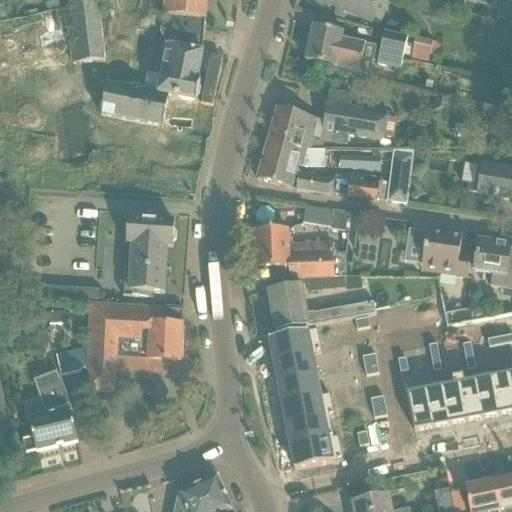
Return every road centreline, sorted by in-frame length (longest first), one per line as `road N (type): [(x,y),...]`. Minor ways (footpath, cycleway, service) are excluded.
road 1 (tertiary): [(223,443),(229,401),(210,239),(231,123)]
road 2 (residential): [(262,496),(511,444)]
road 3 (tertiary): [(0,511),(223,443)]
road 4 (residential): [(0,121),(49,113),(231,123)]
road 5 (tertiary): [(231,123),(274,0)]
